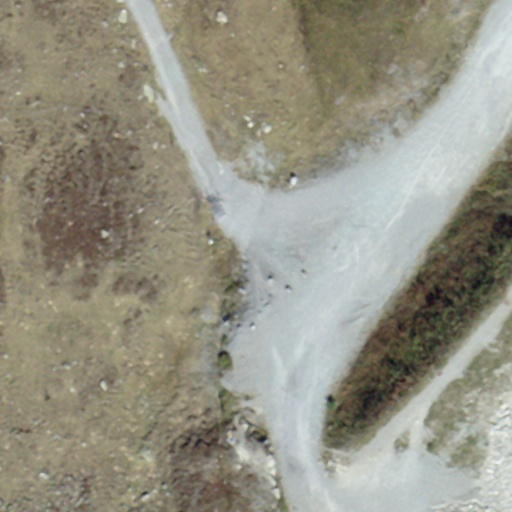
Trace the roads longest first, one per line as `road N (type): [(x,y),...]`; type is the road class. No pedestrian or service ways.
road 1 (track): [(321,295),(292,279),(219,198),(137,0)]
road 2 (track): [(511,44),(451,150),(321,295)]
road 3 (track): [(321,295),(306,462),(326,511)]
